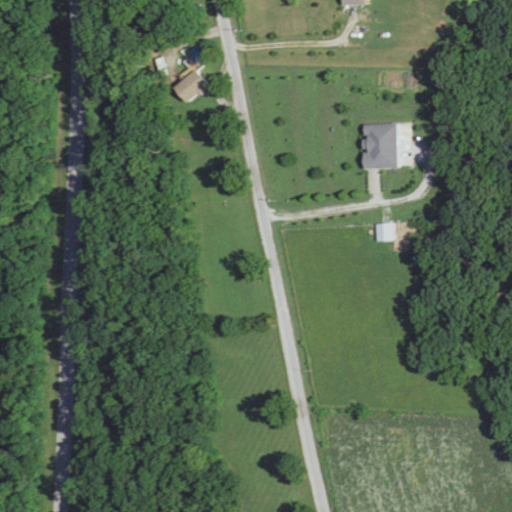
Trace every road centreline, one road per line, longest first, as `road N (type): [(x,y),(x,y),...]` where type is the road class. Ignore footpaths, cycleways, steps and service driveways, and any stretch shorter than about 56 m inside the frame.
road 1 (residential): [(325,511),(218,0)]
road 2 (secondary): [(61,511),(78,92),(74,0)]
